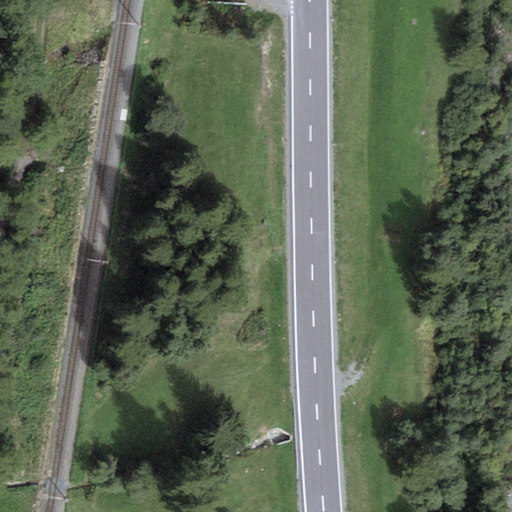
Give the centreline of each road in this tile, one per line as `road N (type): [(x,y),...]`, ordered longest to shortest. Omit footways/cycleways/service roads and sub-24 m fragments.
road 1 (primary): [(310,0),(324,511)]
road 2 (track): [(41,0),(18,180),(0,229)]
